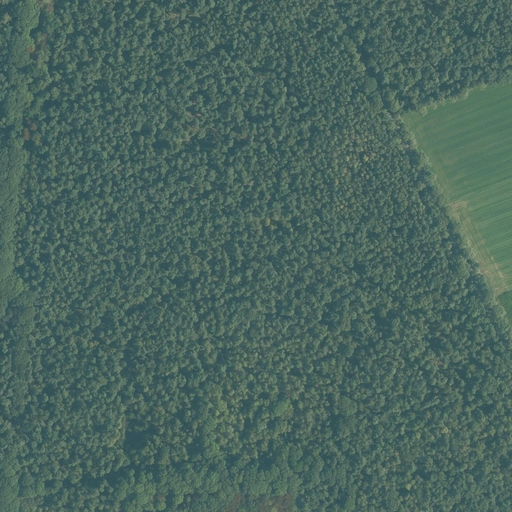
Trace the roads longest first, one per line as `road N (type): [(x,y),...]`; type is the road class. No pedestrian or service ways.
road 1 (tertiary): [(511,356),(332,0)]
road 2 (track): [(55,0),(29,288)]
road 3 (track): [(8,511),(29,288)]
road 4 (track): [(511,470),(350,470)]
